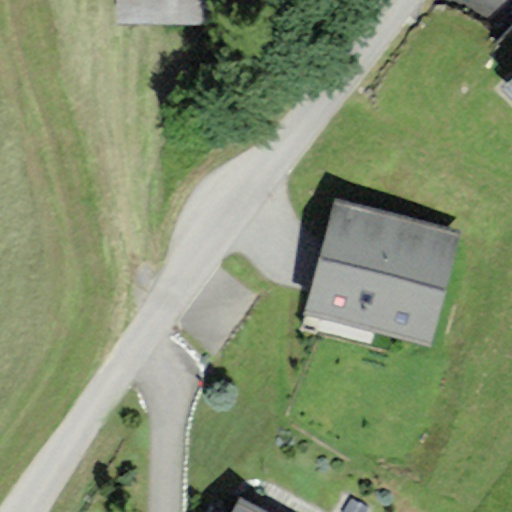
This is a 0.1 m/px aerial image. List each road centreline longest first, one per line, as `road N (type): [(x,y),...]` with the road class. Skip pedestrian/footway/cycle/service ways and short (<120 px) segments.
road 1 (unclassified): [(26,511),(169,303),(417,0)]
road 2 (track): [(120,46),(142,278),(169,303)]
